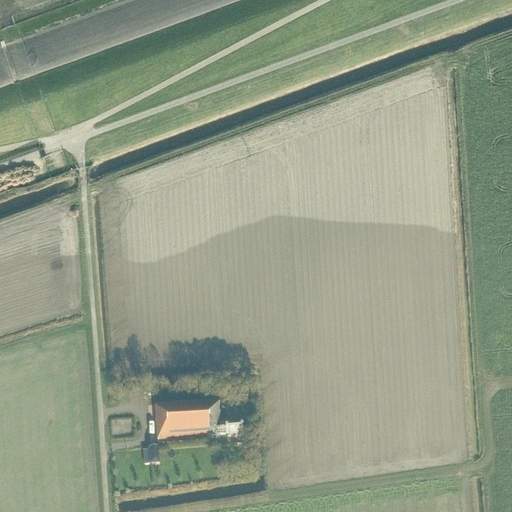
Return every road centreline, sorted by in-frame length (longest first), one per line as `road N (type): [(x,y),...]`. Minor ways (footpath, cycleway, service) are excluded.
road 1 (unclassified): [(75,140),(457,0)]
road 2 (unclassified): [(106,511),(75,140)]
